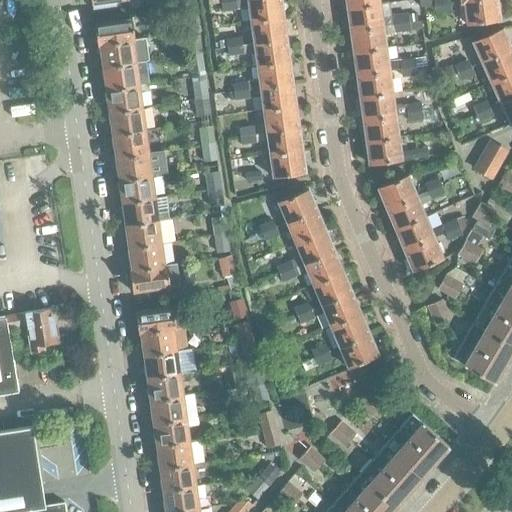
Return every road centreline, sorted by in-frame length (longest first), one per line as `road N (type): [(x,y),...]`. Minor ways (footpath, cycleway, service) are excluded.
road 1 (residential): [(129,511),(58,0)]
road 2 (residential): [(497,432),(434,389),(395,322),(339,175),(313,0)]
road 3 (unknown): [(96,263),(29,264),(16,172)]
road 4 (unknown): [(0,493),(124,475)]
